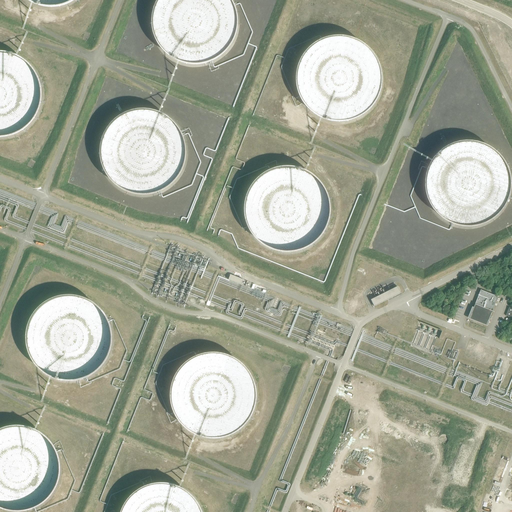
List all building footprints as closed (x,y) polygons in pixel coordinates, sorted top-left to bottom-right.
[(158,0),(156,5),(153,19),(154,33),(160,46),(171,56),(184,62),(198,64),(212,61),(223,54),(232,43),(237,31),(238,18),(235,5),(231,0),(158,0)] [(351,38),(336,37),(322,40),(313,46),(306,54),(300,63),(297,74),(297,85),(300,95),(308,107),(319,116),(332,121),(347,121),(360,117),(372,108),(379,95),(382,81),(381,67),(374,54),(364,44),(351,38)] [(11,53),(0,52),(0,136),(8,136),(21,131),(32,122),(39,110),(42,96),(40,82),(34,69),(23,59),(11,53)] [(150,110),(136,110),(123,115),(112,125),(104,137),(102,151),(104,165),(110,178),(121,188),(134,193),(148,195),(162,191),(173,184),(181,173),(186,161),(187,148),(183,135),(175,123),(164,114),(150,110)] [(476,144),(462,143),(449,147),(437,156),(429,167),(426,178),(426,190),(429,201),(434,211),(442,219),(452,224),(466,228),(480,226),(492,220),(503,210),(509,198),(511,184),(508,170),(500,158),(490,149),(476,144)] [(298,168),(284,167),(271,170),(260,177),(251,187),(246,199),(245,212),(248,225),(255,236),(265,245),(277,251),(290,252),(303,249),(315,242),(324,232),(329,220),(330,206),(327,193),(320,182),(310,173),(298,168)] [(232,273),(230,278),(242,284),(245,278),(232,273)] [(400,293),(397,287),(370,300),(374,307),(400,293)] [(480,290),(470,318),(476,320),(476,322),(479,323),(480,322),(487,324),(498,297),(480,290)] [(75,296),(60,297),(47,302),(36,312),(29,325),(26,339),(29,353),(36,366),(47,375),(61,380),(75,381),(89,376),(99,369),(107,359),(111,347),(112,334),(108,321),(100,309),(89,301),(75,296)] [(224,354),(210,353),(196,356),(185,363),(177,374),(172,386),(171,399),(174,412),(182,424),(194,433),(207,437),(222,437),(235,432),(246,423),(253,410),(256,396),(254,382),(248,370),(237,360),(224,354)] [(12,426),(0,429),(0,507),(12,511),(26,510),(39,505),(50,495),(58,482),(60,466),(56,451),(49,440),(38,431),(25,427),(12,426)] [(173,484),(159,482),(145,486),(134,493),(125,503),(121,511),(202,511),(197,500),(186,490),(173,484)] [(348,509),(351,497),(341,494),(338,506),(348,509)]
